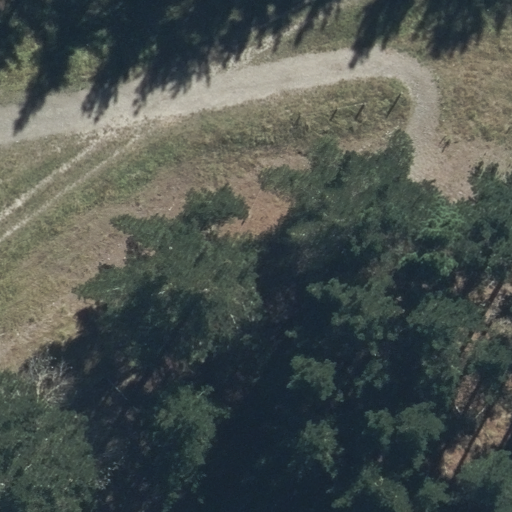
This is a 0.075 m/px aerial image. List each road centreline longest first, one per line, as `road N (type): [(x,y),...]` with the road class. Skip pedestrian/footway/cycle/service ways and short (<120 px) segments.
road 1 (track): [(511,227),(416,155),(436,97),(405,70),(0,99)]
road 2 (track): [(0,180),(263,0)]
road 3 (track): [(511,58),(237,17)]
road 4 (track): [(0,98),(135,85)]
